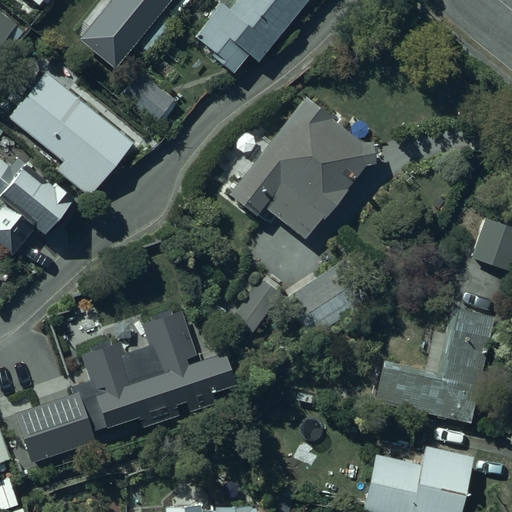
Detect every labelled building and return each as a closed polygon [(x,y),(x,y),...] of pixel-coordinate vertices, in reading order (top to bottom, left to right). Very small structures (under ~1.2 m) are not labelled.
[(248,63),(298,0),(237,0),(229,11),(221,5),(192,41),(233,73),(244,59),(248,63)] [(0,17),(0,53),(17,32),(0,17)] [(126,97),(157,122),(174,102),(142,76),(126,97)] [(90,198),(131,147),(47,80),(15,120),(67,162),(59,172),(90,198)] [(263,207),(299,236),(364,155),(301,104),(226,197),(253,219),(263,207)] [(511,183),(511,155),(499,157),(502,185),(511,183)] [(0,163),(0,250),(14,262),(26,247),(39,258),(78,208),(21,163),(13,173),(0,163)] [(511,266),(511,221),(480,212),(466,255),(511,269),(511,266)] [(370,297),(345,257),(321,271),(320,269),(291,287),(292,289),(284,294),(309,334),(370,297)] [(261,273),(229,316),(251,333),(283,290),(261,273)] [(374,398),(467,420),(491,315),(451,306),(434,376),(381,364),(374,398)] [(68,382),(71,392),(15,408),(29,459),(94,436),(92,426),(139,412),(142,422),(177,411),(174,398),(186,394),(190,407),(215,399),(212,386),(234,380),(224,347),(194,356),(179,307),(142,318),(149,343),(124,350),(121,339),(81,350),(89,376),(68,382)] [(358,505),(388,511),(453,511),(466,455),(419,445),(415,464),(369,454),(358,505)]
